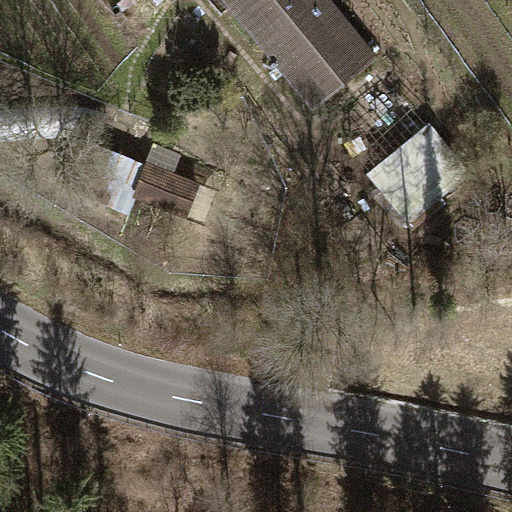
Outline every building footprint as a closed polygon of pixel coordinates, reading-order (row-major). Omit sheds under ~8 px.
[(331,0),(230,0),(316,104),(376,54),(331,0)] [(383,187),(442,138),(430,122),(371,171),(383,187)] [(383,187),(410,219),(469,170),(442,138),(383,187)] [(148,165),(138,191),(186,210),(196,184),(148,165)] [(269,354),(265,376),(317,387),(321,365),(269,354)]
